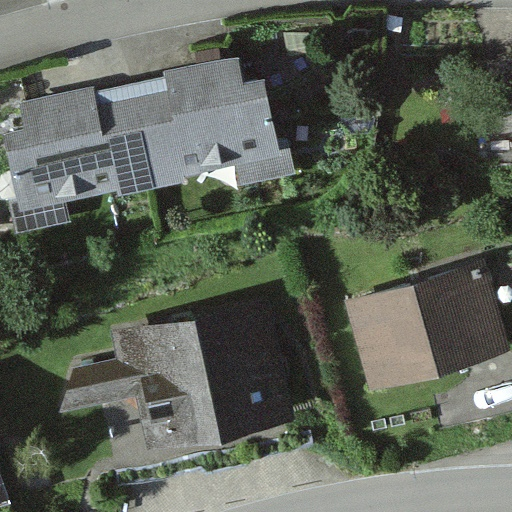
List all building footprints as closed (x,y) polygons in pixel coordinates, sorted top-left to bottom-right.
[(239,48),(162,63),(164,70),(130,78),(150,175),(185,169),(183,159),(236,148),(242,178),(297,168),(290,130),(281,132),(266,59),(242,63),(239,48)] [(511,51),(487,53),(491,97),(511,95),(511,51)] [(150,175),(130,78),(98,84),(96,76),(17,92),(21,113),(5,116),(19,187),(8,190),(15,227),(68,216),(62,183),(120,172),(122,180),(150,175)] [(511,95),(491,97),(477,98),(482,159),(511,156),(511,95)] [(509,336),(488,254),(349,291),(371,372),(509,336)] [(300,412),(273,287),(109,322),(114,349),(73,357),(62,407),(135,391),(147,445),(300,412)] [(0,461),(0,499),(12,494),(0,461)]
